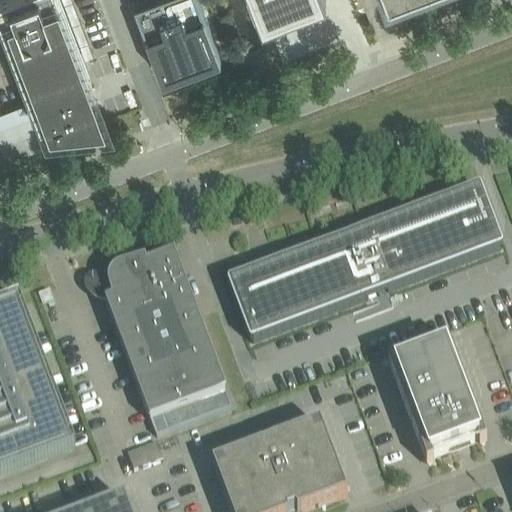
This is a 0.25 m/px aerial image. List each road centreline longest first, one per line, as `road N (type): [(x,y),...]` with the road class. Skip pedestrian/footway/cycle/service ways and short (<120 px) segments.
road 1 (unclassified): [(511,29),(0,223)]
road 2 (unclassified): [(0,250),(184,197),(511,131)]
road 3 (unclassified): [(379,511),(511,461)]
